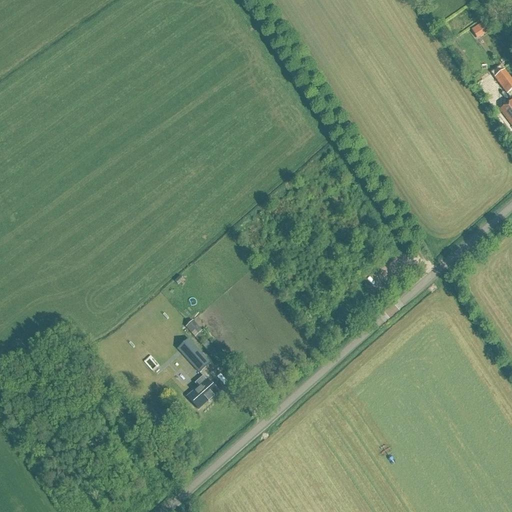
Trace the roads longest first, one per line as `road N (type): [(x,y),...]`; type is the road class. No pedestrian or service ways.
road 1 (tertiary): [(164,511),(511,206)]
road 2 (track): [(254,0),(423,261)]
